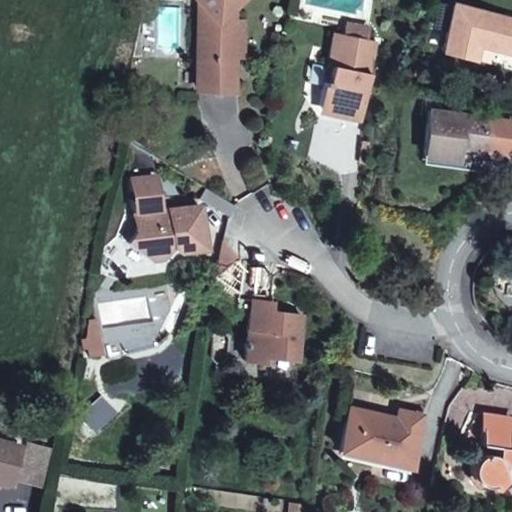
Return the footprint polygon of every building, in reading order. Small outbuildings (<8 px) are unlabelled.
[(237,88),(237,57),(236,45),(236,36),(244,36),(244,19),(235,19),(234,5),(238,0),(197,0),(207,10),(196,19),(198,90),(237,88)] [(511,19),(453,3),(439,51),(472,59),(476,45),(511,53),(511,19)] [(341,32),(354,35),(356,25),(342,22),(341,32)] [(331,64),(328,80),(323,79),(319,104),(324,113),(343,116),(345,107),(358,110),(363,111),(365,96),(361,90),(363,83),(368,84),(376,39),(368,37),(370,27),(356,25),(354,35),(341,32),(332,30),(326,63),(331,64)] [(236,45),(245,44),(244,36),(236,36),(236,45)] [(245,57),(245,44),(236,45),(237,57),(245,57)] [(343,116),(361,120),(363,111),(358,110),(345,107),(343,116)] [(428,109),(421,154),(456,159),(459,146),(484,150),(488,117),(428,109)] [(456,159),(421,154),(420,161),(481,170),(484,150),(459,146),(456,159)] [(131,253),(154,264),(157,255),(172,254),(179,256),(208,253),(203,207),(161,212),(157,176),(132,180),(140,236),(131,253)] [(225,211),(230,202),(211,191),(206,199),(225,211)] [(166,264),(172,254),(157,255),(154,264),(166,264)] [(91,299),(89,320),(85,321),(86,329),(91,328),(93,336),(104,334),(98,298),(91,299)] [(257,300),(249,361),(268,364),(270,357),(302,361),(309,317),(276,312),(278,302),(257,300)] [(409,468),(421,414),(397,408),(394,417),(346,406),(336,450),(409,468)] [(490,485),(493,487),(505,477),(511,478),(511,436),(504,435),(506,432),(508,432),(511,416),(480,411),(474,441),(486,443),(495,444),(493,453),(484,452),(479,453),(475,456),(472,460),(470,465),(469,471),(470,477),(473,482),(478,485),(484,486),(490,485)] [(0,481),(8,483),(18,444),(0,439),(0,481)] [(41,486),(50,447),(27,442),(18,482),(41,486)] [(486,443),(484,452),(493,453),(495,444),(486,443)] [(494,489),(511,482),(511,478),(505,477),(493,487),(494,489)] [(308,511),(309,504),(294,503),(292,511),(308,511)]
